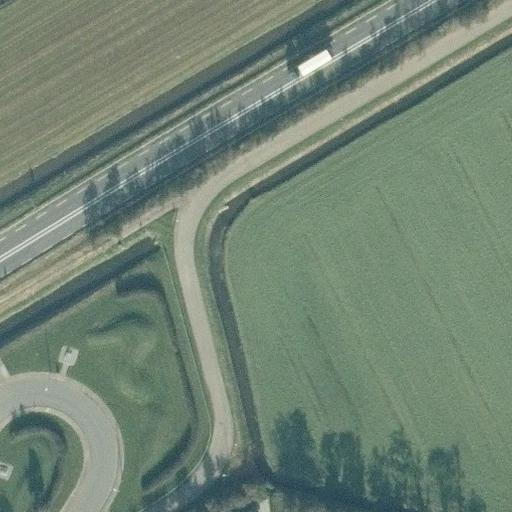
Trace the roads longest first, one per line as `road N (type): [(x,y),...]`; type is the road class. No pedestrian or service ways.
road 1 (unclassified): [(511,4),(202,187),(190,202),(182,258),(222,439),(193,486),(151,511)]
road 2 (primary): [(0,257),(428,0)]
